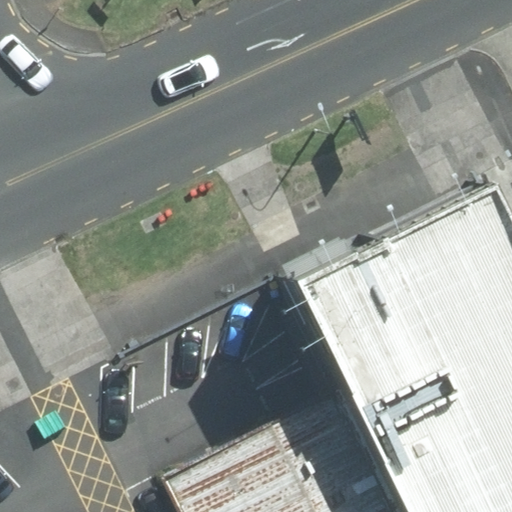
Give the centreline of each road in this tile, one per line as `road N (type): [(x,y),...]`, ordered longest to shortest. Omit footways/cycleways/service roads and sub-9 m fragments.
road 1 (secondary): [(0,177),(399,0)]
road 2 (unknown): [(0,209),(108,433)]
road 3 (unknown): [(108,433),(314,329)]
